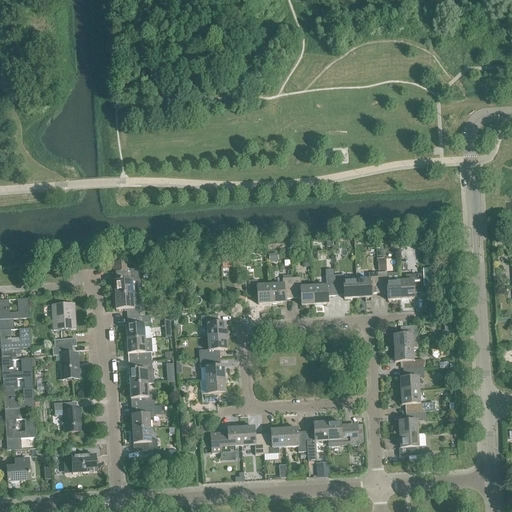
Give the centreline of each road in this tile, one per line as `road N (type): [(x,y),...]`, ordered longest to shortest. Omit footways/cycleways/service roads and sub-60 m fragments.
road 1 (tertiary): [(485,402),(469,125),(511,115)]
road 2 (unclassified): [(116,504),(377,487)]
road 3 (residential): [(116,504),(97,279)]
road 4 (unclassified): [(367,320),(242,328)]
road 5 (residential): [(247,410),(372,403)]
